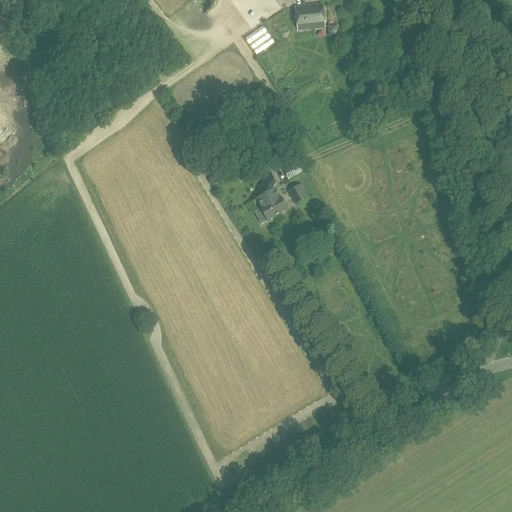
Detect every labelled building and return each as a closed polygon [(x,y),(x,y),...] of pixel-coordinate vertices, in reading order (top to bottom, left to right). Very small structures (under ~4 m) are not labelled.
[(295,7),(297,29),(324,26),(322,4),(295,7)] [(289,90),(284,94),(288,100),(294,97),(289,90)] [(289,181),(300,175),(303,173),(299,166),(297,163),(283,171),(289,181)] [(265,173),(249,204),(273,189),(275,189),(265,173)] [(287,189),(295,202),(306,195),(298,182),(287,189)] [(255,213),(262,225),(288,209),(280,196),(278,197),(273,189),(258,199),(263,208),(255,213)]
